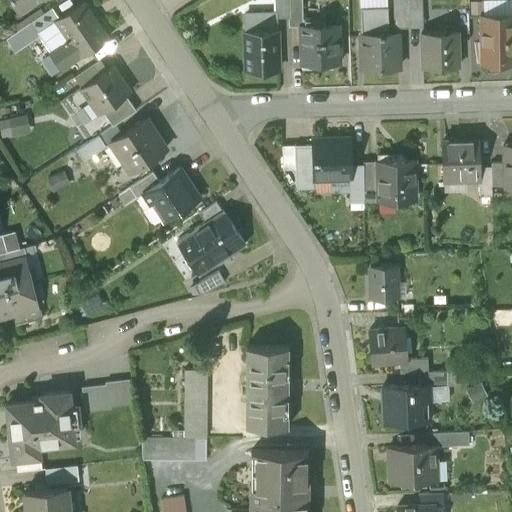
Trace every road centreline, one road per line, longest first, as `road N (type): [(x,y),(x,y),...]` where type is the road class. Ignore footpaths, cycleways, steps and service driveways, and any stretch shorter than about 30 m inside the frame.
road 1 (residential): [(0,371),(101,354),(128,329),(270,307),(320,286)]
road 2 (residential): [(207,113),(511,103)]
road 3 (residential): [(320,286),(356,511)]
road 4 (residential): [(207,113),(320,286)]
road 5 (residential): [(135,0),(207,113)]
